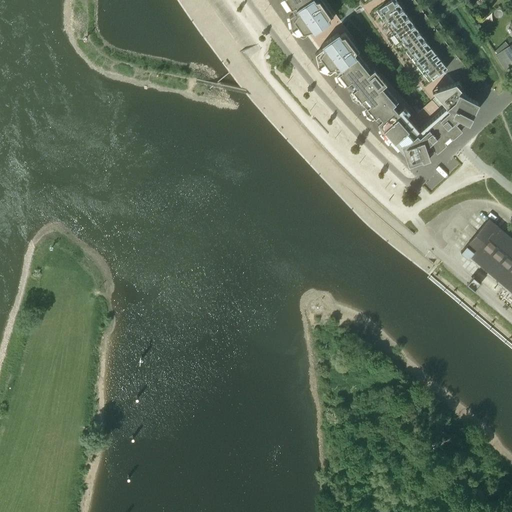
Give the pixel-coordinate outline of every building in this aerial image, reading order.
[(282,0),(284,5),(289,10),(291,9),(294,13),(313,0),(282,0)] [(321,0),(313,0),(294,13),(289,17),(291,30),(302,37),(306,34),(308,33),(311,31),(313,34),(330,22),(328,19),(333,16),(321,0)] [(382,19),(400,5),(397,1),(396,0),(390,0),(390,1),(385,4),(376,10),(382,19)] [(406,13),(400,5),(382,19),(388,27),(406,13)] [(406,13),(388,27),(393,35),(411,21),(406,13)] [(411,21),(393,35),(399,43),(417,29),(411,21)] [(423,37),(417,29),(399,43),(405,51),(423,37)] [(359,51),(350,40),(344,32),(340,35),(338,33),(321,45),(323,48),(320,50),(318,51),(315,54),(318,67),(329,73),(335,69),(357,52),(359,51)] [(429,45),(423,37),(405,51),(411,58),(429,45)] [(511,44),(496,55),(506,70),(511,64),(511,44)] [(429,45),(411,58),(417,66),(435,52),(430,47),(429,45)] [(371,71),(357,52),(335,69),(338,73),(335,76),(338,82),(344,86),(346,84),(352,91),(349,93),(352,99),(358,103),(360,101),(366,107),(363,109),(366,116),(372,120),(375,118),(376,120),(392,106),(398,101),(384,85),(386,84),(374,69),(371,71)] [(435,52),(417,66),(423,74),(441,60),(435,52)] [(445,65),(441,60),(423,74),(429,82),(438,75),(443,71),(444,70),(447,68),(445,65)] [(392,106),(376,120),(378,122),(377,123),(381,134),(389,143),(400,149),(402,151),(404,153),(408,165),(429,157),(468,123),(478,102),(468,97),(464,92),(460,81),(452,84),(432,91),(448,110),(444,114),(419,136),(392,106)] [(511,239),(489,219),(466,246),(466,245),(460,252),(467,258),(469,256),(506,287),(511,292),(511,239)]
